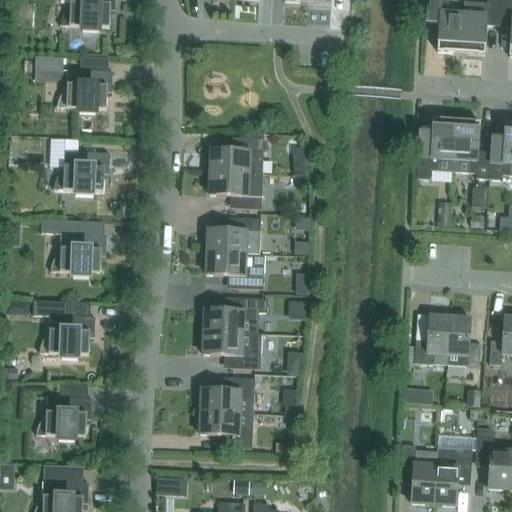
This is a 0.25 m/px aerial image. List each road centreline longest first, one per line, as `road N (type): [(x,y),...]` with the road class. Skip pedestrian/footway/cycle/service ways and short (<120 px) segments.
road 1 (residential): [(140,511),(144,376),(169,185),(171,28)]
road 2 (residential): [(341,36),(171,28)]
